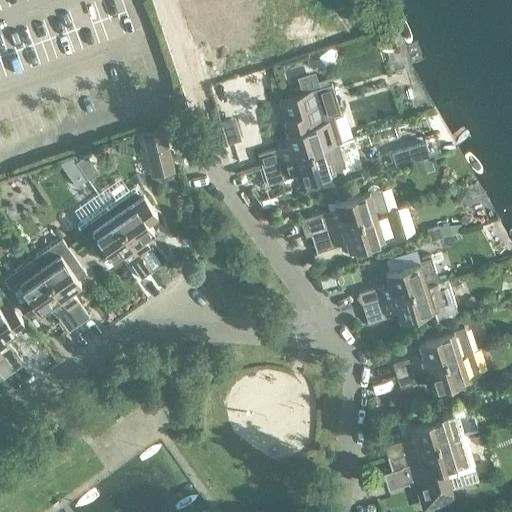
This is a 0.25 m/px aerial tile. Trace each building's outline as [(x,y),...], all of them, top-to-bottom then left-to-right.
[(257,0),(219,0),(212,3),(221,28),(262,13),(257,0)] [(262,13),(221,28),(231,54),(272,39),(262,13)] [(289,132),(285,133),(288,144),(258,154),(262,166),(338,143),(327,104),(284,117),(289,132)] [(235,125),(222,129),(226,142),(239,138),(235,125)] [(165,133),(145,138),(150,155),(169,151),(165,133)] [(338,143),(262,166),(267,184),(287,178),(290,171),(296,169),(300,181),(303,180),(306,189),(345,177),(342,168),(346,167),(338,143)] [(395,174),(428,168),(424,144),(391,150),(395,174)] [(136,184),(126,191),(105,206),(152,271),(162,263),(167,260),(156,243),(147,242),(144,237),(154,230),(147,221),(157,214),(136,184)] [(388,211),(380,187),(334,201),(338,212),(307,222),(311,234),(388,211)] [(105,206),(85,219),(77,225),(101,260),(110,254),(112,258),(122,252),(140,278),(152,271),(105,206)] [(407,238),(397,208),(388,211),(311,234),(317,252),(342,244),(340,239),(345,237),(349,248),(380,239),(382,246),(407,238)] [(61,237),(32,258),(78,323),(89,316),(71,289),(80,282),(77,278),(86,273),(61,237)] [(356,297),(362,304),(438,281),(431,257),(419,260),(416,249),(400,254),(404,265),(385,271),(389,282),(358,292),(359,294),(356,297)] [(68,330),(78,323),(32,258),(2,278),(26,312),(35,305),(39,311),(49,304),(68,330)] [(438,281),(362,304),(368,322),(386,317),(384,311),(397,307),(400,319),(433,309),(437,321),(458,314),(447,278),(439,280),(439,281),(438,281)] [(23,320),(0,286),(0,351),(13,370),(24,362),(6,336),(16,329),(14,326),(23,320)] [(396,375),(472,350),(464,326),(419,341),(422,352),(392,362),(396,375)] [(480,374),(472,350),(396,375),(400,387),(430,377),(434,389),(480,374)] [(13,370),(0,351),(0,373),(3,377),(13,370)] [(388,458),(464,434),(457,410),(411,424),(414,436),(384,445),(388,458)] [(464,434),(388,458),(391,470),(383,473),(388,489),(408,483),(407,478),(413,476),(420,497),(447,489),(444,477),(475,468),(464,434)]
